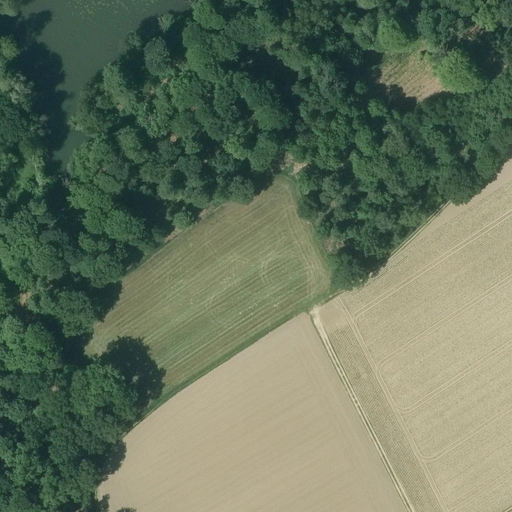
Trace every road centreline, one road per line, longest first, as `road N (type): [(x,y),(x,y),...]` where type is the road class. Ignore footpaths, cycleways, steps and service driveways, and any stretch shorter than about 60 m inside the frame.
road 1 (track): [(317,306),(414,511)]
road 2 (track): [(317,306),(161,401)]
road 3 (track): [(443,202),(391,264),(317,306)]
road 4 (track): [(511,134),(416,235)]
road 5 (track): [(89,493),(115,437),(161,401)]
